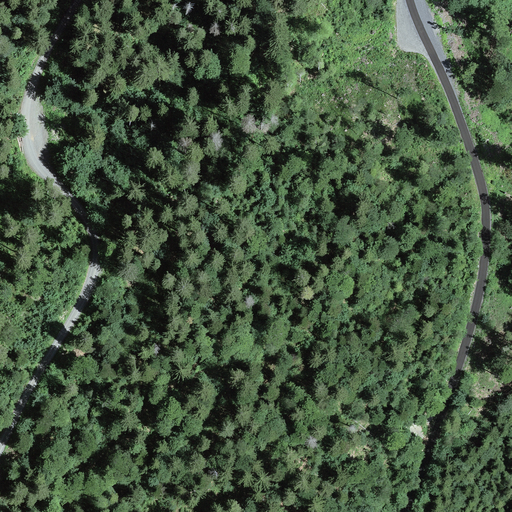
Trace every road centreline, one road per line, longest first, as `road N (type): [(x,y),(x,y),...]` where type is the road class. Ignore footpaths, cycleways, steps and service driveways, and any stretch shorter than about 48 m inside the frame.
road 1 (track): [(411,0),(485,207),(467,340),(402,511)]
road 2 (track): [(0,449),(90,281),(98,249),(31,143),(28,113),(40,69),(76,0)]
